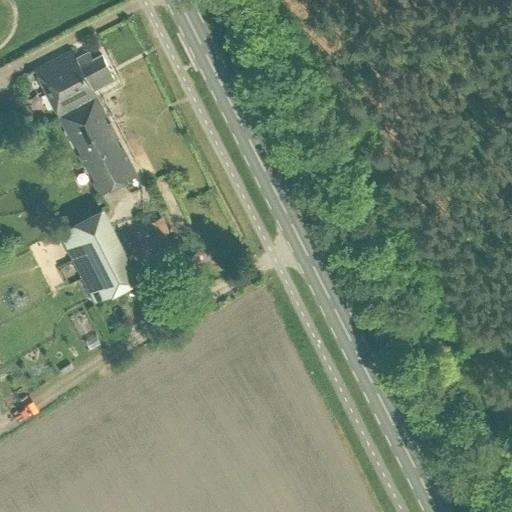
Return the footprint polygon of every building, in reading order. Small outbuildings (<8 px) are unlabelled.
[(35,70),(59,116),(96,97),(93,91),(114,80),(110,71),(102,55),(92,59),(89,52),(76,58),(72,51),(35,70)] [(96,97),(59,116),(99,194),(136,176),(96,97)] [(110,205),(118,224),(135,217),(127,198),(110,205)] [(60,230),(96,302),(141,280),(106,208),(60,230)] [(161,217),(149,222),(155,237),(168,232),(161,217)]
